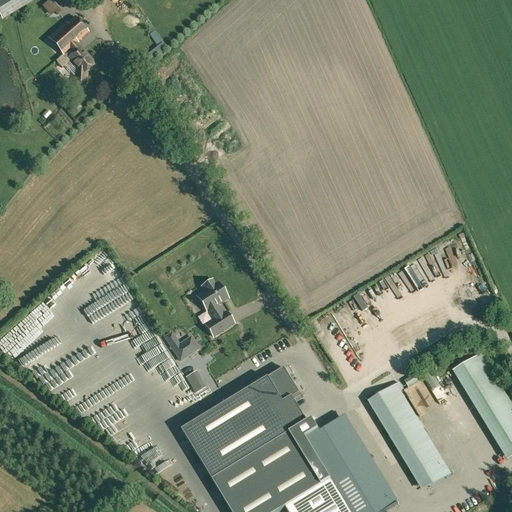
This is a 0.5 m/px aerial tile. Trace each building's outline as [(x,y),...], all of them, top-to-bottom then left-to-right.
[(7,0),(12,8),(15,11),(32,0),(7,0)] [(62,12),(51,0),(50,0),(46,4),(57,16),(62,12)] [(66,23),(54,34),(68,51),(69,50),(78,43),(77,42),(88,32),(75,17),(67,24),(66,23)] [(87,84),(87,71),(95,64),(77,43),(67,52),(56,61),(62,68),(70,61),(76,69),(76,74),(76,77),(75,79),(75,81),(74,83),(74,85),(75,87),(76,89),(79,90),(82,89),(85,88),(87,84)] [(201,293),(196,296),(200,301),(205,309),(213,321),(205,326),(213,337),(225,329),(233,324),(226,314),(223,316),(222,314),(217,306),(228,299),(218,284),(215,286),(212,281),(202,287),(203,289),(204,291),(201,293)] [(179,345),(172,333),(165,337),(180,361),(199,349),(191,337),(179,345)] [(284,369),(183,431),(213,481),(307,423),(292,399),(300,394),(284,369)] [(200,394),(211,387),(200,371),(189,379),(200,394)] [(414,377),(404,382),(409,390),(418,384),(414,377)] [(428,380),(419,384),(423,392),(432,387),(428,380)] [(87,381),(82,386),(87,393),(93,388),(87,381)] [(426,494),(455,477),(401,383),(371,400),(426,494)] [(100,411),(94,413),(96,419),(102,417),(100,411)] [(106,424),(112,434),(132,423),(126,413),(106,424)] [(372,511),(387,511),(395,507),(342,419),(307,440),(332,481),(335,486),(351,476),(372,511)] [(305,439),(318,431),(312,420),(307,423),(213,481),(231,511),(279,511),(286,508),(331,482),(332,481),(305,439)] [(157,469),(161,476),(174,467),(169,461),(157,469)] [(173,470),(165,475),(169,480),(177,475),(173,470)] [(349,511),(331,482),(286,508),(288,511),(349,511)]
